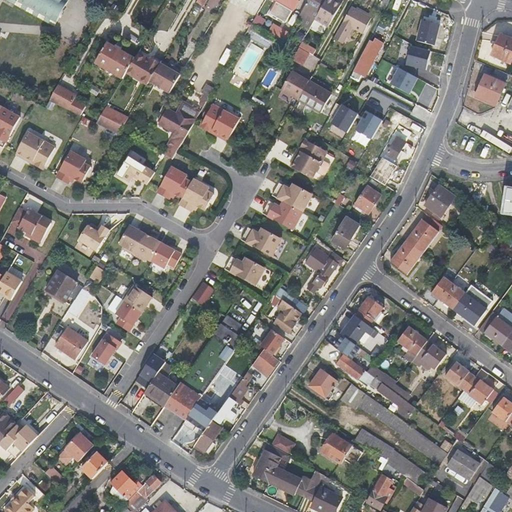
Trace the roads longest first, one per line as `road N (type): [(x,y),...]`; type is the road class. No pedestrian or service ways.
road 1 (residential): [(211,485),(361,267)]
road 2 (residential): [(210,248),(138,207),(69,208),(0,168)]
road 3 (residential): [(210,248),(105,412)]
road 4 (residential): [(361,267),(511,377)]
road 5 (residential): [(428,154),(478,0)]
road 6 (residential): [(361,267),(428,154)]
road 7 (residential): [(208,160),(250,185),(210,248)]
road 8 (unknown): [(285,377),(328,414),(388,437)]
